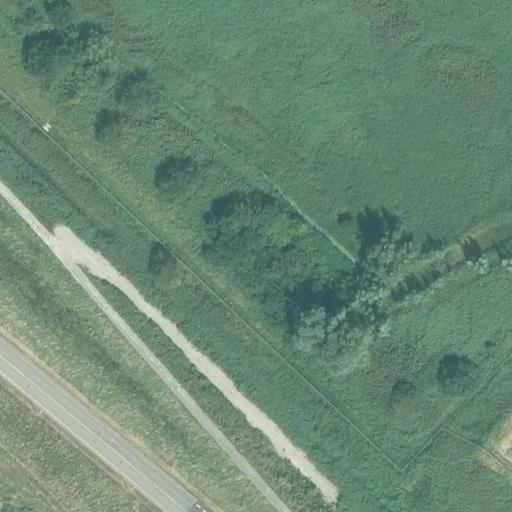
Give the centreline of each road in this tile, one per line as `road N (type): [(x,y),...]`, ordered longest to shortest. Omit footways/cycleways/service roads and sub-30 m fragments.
road 1 (unclassified): [(287,511),(0,189)]
road 2 (unclassified): [(186,511),(0,352)]
